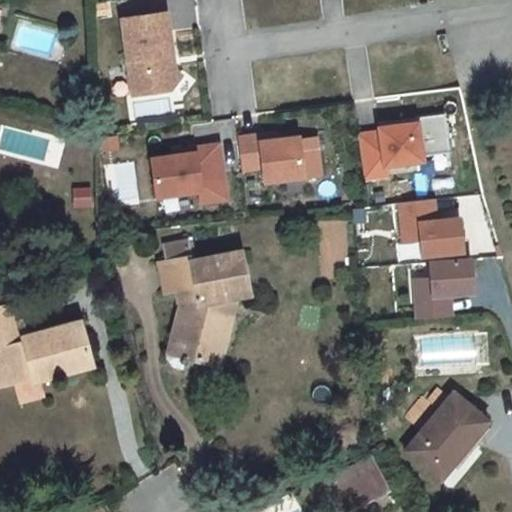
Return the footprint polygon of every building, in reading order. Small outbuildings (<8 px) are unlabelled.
[(165,21),(120,27),(131,103),(169,98),(179,84),(173,79),(167,75),(166,63),(171,62),(165,21)] [(380,132),(358,135),(365,179),(387,175),(386,165),(422,159),(421,154),(449,150),(443,112),(415,116),(415,121),(401,124),(379,127),(380,132)] [(277,134),(259,137),(260,143),(278,141),(277,134)] [(298,138),(278,141),(260,143),(259,137),(237,140),(242,172),(263,169),(266,184),(322,175),(316,138),(298,140),(298,138)] [(173,159),(151,163),(158,200),(200,193),(202,205),(227,201),(218,147),(193,151),(194,156),(173,159)] [(193,151),(172,154),(173,159),(194,156),(193,151)] [(434,193),(400,198),(406,237),(422,234),(425,251),(466,244),(461,211),(437,214),(434,193)] [(466,209),(468,248),(490,247),(488,208),(466,209)] [(323,234),(322,277),(348,277),(349,234),(323,234)] [(197,265),(194,245),(165,250),(166,259),(158,259),(162,292),(175,290),(178,303),(167,338),(184,344),(180,356),(208,364),(225,301),(235,300),(244,299),(239,258),(197,265)] [(470,257),(429,260),(430,276),(413,277),(416,316),(451,313),(449,292),(473,290),(470,257)] [(218,366),(235,300),(225,301),(208,364),(218,366)] [(13,305),(0,308),(0,379),(9,377),(27,372),(30,376),(86,362),(74,322),(22,336),(13,305)] [(164,351),(180,356),(184,344),(167,338),(164,351)] [(32,393),(30,376),(27,372),(9,377),(14,398),(32,393)] [(440,476),(489,419),(454,390),(406,447),(440,476)] [(388,488),(373,460),(330,480),(345,511),(388,488)]
